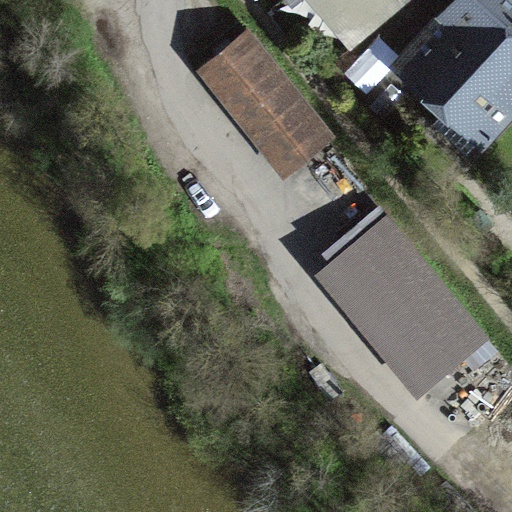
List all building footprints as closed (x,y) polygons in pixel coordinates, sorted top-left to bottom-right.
[(393,0),(331,0),(357,31),(393,0)] [(511,0),(457,0),(447,12),(511,70),(511,0)] [(434,123),(467,153),(511,103),(511,70),(447,12),(401,61),(450,106),(434,123)] [(253,38),(212,72),(283,162),(325,128),(253,38)] [(335,261),(431,379),(482,337),(385,220),(335,261)]
